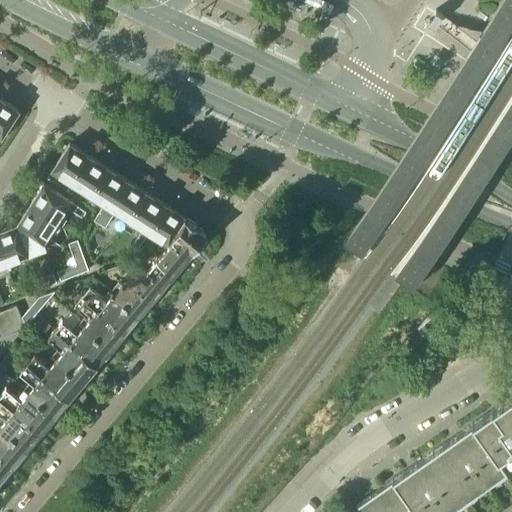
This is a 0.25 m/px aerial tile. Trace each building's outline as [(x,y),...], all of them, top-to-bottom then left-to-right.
[(360,253),(362,255),(511,23),(511,0),(500,0),(489,17),(473,42),(426,114),(414,133),(386,176),(373,197),(362,214),(343,242),(360,253)] [(502,110),(511,94),(511,31),(508,29),(488,61),(469,91),(502,110)] [(511,94),(394,276),(413,288),(435,253),(448,234),(462,211),(488,173),(502,150),(511,135),(511,94)] [(0,135),(1,136),(19,109),(0,96),(0,135)] [(52,168),(58,171),(71,180),(89,154),(69,142),(59,159),(52,168)] [(89,154),(71,180),(90,192),(108,166),(89,154)] [(108,166),(90,192),(105,202),(94,219),(98,222),(127,178),(108,166)] [(52,168),(47,177),(53,180),(58,171),(52,168)] [(104,225),(115,208),(129,217),(146,191),(127,178),(98,222),(104,225)] [(87,209),(71,199),(43,182),(29,204),(57,221),(68,204),(84,215),(87,209)] [(146,191),(129,217),(144,227),(133,243),(138,247),(149,230),(148,229),(165,203),(146,191)] [(149,230),(161,238),(168,242),(185,216),(165,203),(148,229),(149,230)] [(63,246),(47,236),(57,221),(29,204),(17,223),(60,252),(63,246)] [(198,225),(185,216),(168,242),(147,268),(149,270),(153,273),(158,265),(172,276),(208,233),(198,225)] [(0,229),(0,248),(6,263),(43,249),(45,256),(52,261),(62,257),(60,252),(17,223),(0,229)] [(76,264),(67,267),(69,275),(88,269),(78,239),(68,242),(76,264)] [(113,292),(112,293),(139,315),(162,287),(169,279),(172,276),(158,265),(153,273),(149,270),(144,276),(125,284),(124,283),(115,293),(113,292)] [(60,278),(69,275),(67,267),(58,270),(60,278)] [(57,281),(53,272),(38,277),(41,286),(57,281)] [(71,293),(79,282),(76,280),(62,286),(71,293)] [(112,293),(105,301),(91,289),(84,297),(125,332),(139,315),(112,293)] [(23,315),(26,324),(55,290),(39,295),(23,315)] [(76,291),(72,296),(77,301),(82,296),(76,291)] [(91,317),(84,326),(111,349),(125,332),(84,297),(77,305),(91,317)] [(0,322),(22,313),(17,303),(0,310),(0,322)] [(23,315),(22,313),(0,322),(0,332),(1,335),(26,324),(23,315)] [(43,319),(37,313),(32,320),(35,322),(40,322),(43,319)] [(64,322),(57,330),(98,365),(111,349),(84,326),(78,333),(64,322)] [(0,354),(26,324),(1,335),(0,335),(0,354)] [(56,358),(84,381),(98,365),(57,330),(50,339),(63,350),(56,358)] [(14,360),(30,341),(22,335),(7,354),(14,360)] [(36,355),(28,364),(69,399),(84,381),(56,358),(50,366),(36,355)] [(0,376),(8,367),(2,361),(0,363),(0,376)] [(55,416),(69,399),(28,364),(20,373),(34,385),(27,393),(55,416)] [(7,388),(0,396),(0,397),(41,432),(55,416),(27,393),(21,400),(7,388)] [(511,394),(498,405),(511,422),(511,394)] [(27,449),(41,432),(0,397),(0,412),(6,418),(0,426),(27,449)] [(506,469),(511,464),(511,422),(498,405),(449,439),(484,484),(506,469)] [(0,455),(13,466),(27,449),(0,426),(0,425),(0,455)] [(449,439),(400,474),(429,511),(444,511),(484,484),(449,439)] [(0,481),(13,466),(0,455),(0,481)] [(429,511),(400,474),(356,504),(359,511),(429,511)]
